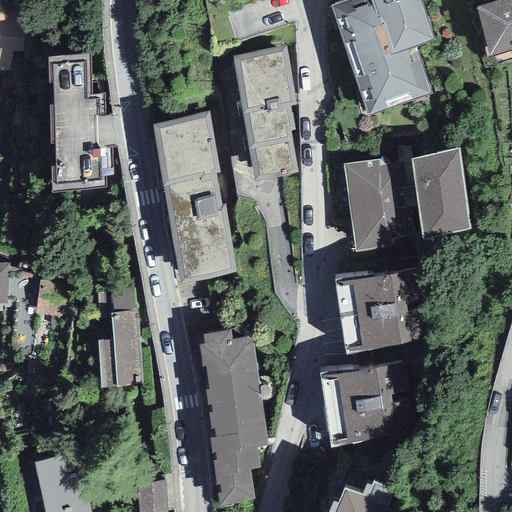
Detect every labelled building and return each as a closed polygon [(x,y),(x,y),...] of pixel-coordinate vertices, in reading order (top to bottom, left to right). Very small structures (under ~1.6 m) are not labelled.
[(16,1),(8,0),(0,0),(0,62),(8,63),(16,1)] [(330,0),(367,107),(432,87),(415,37),(381,0),(330,0)] [(381,0),(415,37),(434,32),(422,0),(381,0)] [(511,0),(478,0),(476,1),(488,48),(511,41),(511,0)] [(231,50),(253,174),(297,167),(290,126),(294,126),(291,104),(297,103),(286,41),(231,50)] [(50,184),(107,184),(107,172),(113,172),(112,145),(105,114),(104,91),(91,90),(90,48),(47,47),(50,184)] [(236,267),(208,110),(152,117),(179,276),(206,272),(236,267)] [(460,141),(411,147),(421,229),(470,224),(460,141)] [(401,149),(342,157),(355,244),(414,235),(401,149)] [(9,259),(0,258),(0,300),(7,301),(9,259)] [(407,259),(333,270),(345,346),(419,335),(407,259)] [(71,281),(39,276),(34,312),(66,316),(71,281)] [(136,286),(95,288),(100,382),(141,380),(136,286)] [(203,335),(198,336),(219,501),(254,495),(250,466),(260,464),(257,442),(268,440),(253,336),(248,331),(231,332),(230,323),(218,325),(202,326),(203,335)] [(405,353),(318,364),(328,440),(415,428),(405,353)] [(91,511),(77,447),(34,456),(46,511),(91,511)] [(361,484),(345,477),(329,511),(384,511),(397,482),(368,469),(361,484)] [(165,476),(138,477),(139,508),(167,507),(165,476)]
